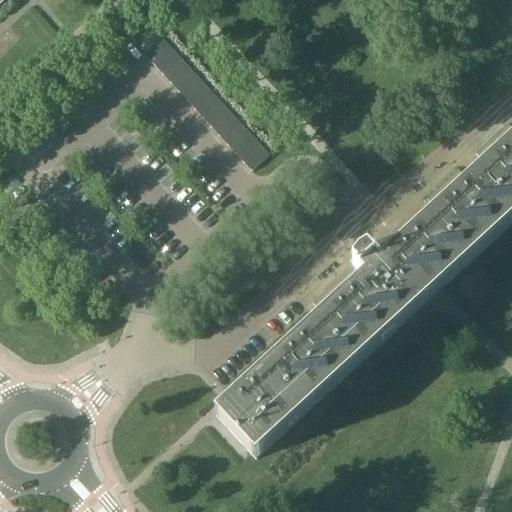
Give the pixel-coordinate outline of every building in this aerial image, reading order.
[(155,66),(173,51),(165,42),(147,57),(155,66)] [(163,75),(181,59),(173,51),(155,66),(163,75)] [(171,84),(189,68),(181,59),(163,75),(171,84)] [(179,93),(197,77),(189,68),(171,84),(179,93)] [(187,102),(205,86),(197,77),(179,93),(187,102)] [(195,111),(213,95),(205,86),(187,102),(195,111)] [(204,120),(221,104),(213,95),(195,111),(204,120)] [(212,129),(229,113),(221,104),(204,120),(212,129)] [(220,138),(237,122),(229,113),(212,129),(220,138)] [(228,147),(245,131),(237,122),(220,138),(228,147)] [(433,297),(511,224),(511,131),(508,126),(475,156),(487,169),(469,185),(458,172),(426,202),(437,214),(393,254),(389,258),(374,242),(350,264),(353,267),(313,305),(325,318),(216,417),(256,461),(406,323),(402,318),(415,307),(418,311),(433,297)] [(236,156),(253,140),(245,131),(228,147),(236,156)] [(244,165),(261,149),(253,140),(236,156),(244,165)] [(269,158),(261,149),(244,165),(252,173),(269,158)]
